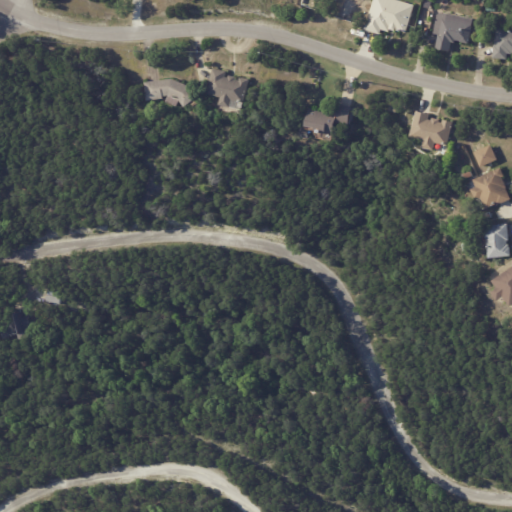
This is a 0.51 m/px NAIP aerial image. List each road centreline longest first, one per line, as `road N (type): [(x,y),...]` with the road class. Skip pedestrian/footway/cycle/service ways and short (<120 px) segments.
road 1 (residential): [(0,257),(203,231),(295,249),(355,327),(400,438),(425,470),(511,496)]
road 2 (residential): [(0,4),(73,30),(123,36),(234,28),(511,97)]
road 3 (residential): [(0,505),(73,480),(198,471),(255,511)]
